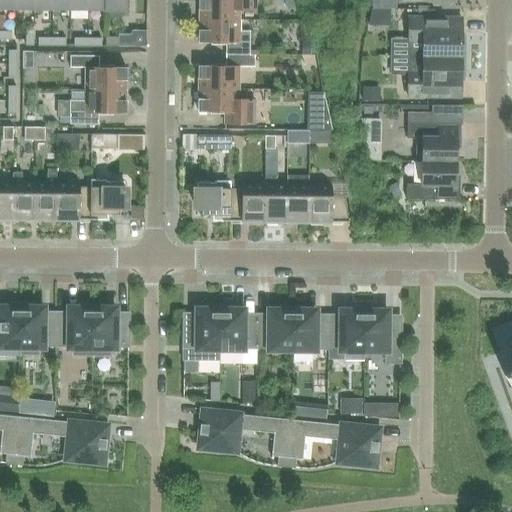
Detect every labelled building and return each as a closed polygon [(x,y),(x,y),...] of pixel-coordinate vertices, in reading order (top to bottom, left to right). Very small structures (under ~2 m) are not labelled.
[(51,8),(51,0),(33,0),(33,8),(51,8)] [(69,8),(69,0),(51,0),(51,8),(69,8)] [(87,8),(87,0),(69,0),(69,8),(87,8)] [(105,9),(105,0),(87,0),(87,8),(105,9)] [(105,0),(105,9),(124,9),(124,0),(105,0)] [(198,0),(198,20),(239,20),(239,10),(254,10),(254,0),(198,0)] [(409,57),(460,58),(461,19),(408,18),(407,43),(409,43),(409,57)] [(239,31),(239,20),(198,20),(198,42),(225,43),(225,55),(249,55),(250,31),(239,31)] [(0,39),(11,40),(11,32),(0,31),(0,39)] [(25,32),(25,45),(33,45),(33,32),(25,32)] [(105,37),(105,47),(119,47),(119,37),(105,37)] [(7,64),(15,65),(15,51),(15,46),(8,46),(8,50),(7,50),(7,64)] [(309,47),(292,47),(292,60),(309,60),(309,47)] [(84,90),(125,91),(125,68),(98,68),(98,56),(69,55),(69,68),(84,68),(84,90)] [(254,55),(249,55),(225,55),(225,67),(197,66),(197,89),(238,89),(239,67),(254,67),(254,55)] [(460,97),(460,58),(409,57),(409,72),(407,72),(407,97),(460,97)] [(296,76),(307,76),(307,62),(296,62),(296,76)] [(15,78),(15,65),(7,64),(7,78),(15,78)] [(238,100),(238,89),(197,89),(197,111),(224,112),(224,124),(253,124),(254,100),(238,100)] [(125,113),(125,91),(84,90),(84,101),(69,100),(68,124),(98,125),(98,113),(125,113)] [(401,114),(380,114),(382,151),(402,150),(401,114)] [(415,161),(421,161),(455,162),(455,139),(459,139),(460,124),(406,123),(406,138),(415,139),(415,161)] [(12,127),(2,127),(2,140),(12,140),(12,127)] [(34,141),(34,128),(24,128),(24,141),(34,141)] [(44,141),(44,128),(34,128),(34,141),(44,141)] [(299,130),(299,136),(298,143),(308,144),(309,131),(299,130)] [(116,149),(117,135),(90,134),(90,148),(116,149)] [(231,136),(204,136),(197,135),(197,149),(230,150),(231,136)] [(274,149),(275,136),(265,136),(264,149),(274,149)] [(455,185),(455,162),(421,161),(421,184),(406,184),(405,199),(459,200),(459,185),(455,185)] [(34,183),(22,183),(22,173),(12,173),(12,183),(11,219),(33,220),(34,183)] [(55,220),(56,183),(56,173),(46,173),(46,183),(34,183),(33,220),(55,220)] [(286,186),(275,185),(275,176),(264,175),(264,184),(265,184),(265,185),(264,185),(264,222),(286,222),(286,186)] [(90,220),(90,180),(90,187),(78,187),(78,183),(56,183),(55,220),(90,220)] [(90,180),(90,220),(102,220),(102,214),(118,215),(118,207),(124,207),(125,188),(123,188),(123,182),(106,182),(106,180),(90,180)] [(229,222),(229,182),(214,181),(214,183),(196,183),(196,189),(195,189),(195,208),(201,208),(201,215),(217,216),(217,222),(229,222)] [(0,219),(11,219),(12,183),(0,182),(0,219)] [(264,222),(264,185),(241,185),(241,189),(230,189),(230,182),(229,182),(229,222),(264,222)] [(286,186),(286,222),(308,223),(308,186),(286,186)] [(308,186),(308,223),(348,223),(344,196),(331,196),(331,186),(308,186)] [(19,356),(20,303),(7,303),(6,307),(0,307),(0,347),(19,348),(18,356),(19,356)] [(55,346),(56,319),(43,319),(43,308),(33,308),(33,303),(20,303),(19,356),(20,356),(20,355),(38,355),(38,348),(43,348),(43,346),(55,346)] [(91,357),(92,304),(79,304),(78,308),(68,308),(68,319),(56,319),(55,346),(68,346),(68,348),(73,348),(72,356),(90,356),(90,357),(91,357)] [(92,357),(92,356),(110,356),(110,349),(115,349),(115,347),(128,347),(128,320),(115,320),(115,309),(105,308),(105,304),(92,304),(91,357),(92,357)] [(196,321),(183,321),(183,360),(219,360),(219,350),(220,305),(207,305),(206,309),(196,309),(196,321)] [(255,348),(255,321),(243,321),(243,310),(233,310),(233,305),(220,305),(219,350),(243,350),(243,348),(255,348)] [(291,351),(292,306),(279,306),(278,310),(268,310),(268,321),(255,321),(255,348),(268,348),(268,350),(291,351)] [(327,349),(327,322),(315,322),(315,311),(305,311),(305,306),(292,306),(291,351),(315,351),(315,349),(327,349)] [(363,360),(364,307),(351,307),(350,311),(340,311),(340,322),(327,322),(327,349),(340,349),(340,351),(345,351),(345,359),(363,359),(363,360)] [(364,307),(363,360),(364,360),(364,351),(386,352),(386,363),(399,363),(400,323),(387,323),(387,311),(377,311),(377,307),(364,307)] [(0,411),(17,413),(18,397),(0,394),(0,411)] [(45,400),(20,398),(19,413),(43,416),(45,400)] [(285,468),(290,420),(202,411),(198,448),(219,451),(219,453),(231,454),(231,452),(235,452),(238,430),(273,434),(271,456),(277,457),(276,467),(285,468)] [(13,465),(18,417),(0,415),(0,430),(1,431),(0,441),(0,453),(5,454),(4,464),(13,465)] [(67,438),(65,460),(69,460),(69,463),(81,464),(81,462),(103,464),(106,426),(18,417),(13,465),(22,466),(23,456),(30,456),(32,434),(67,438)] [(339,441),(337,463),(341,463),(341,466),(353,467),(353,464),(375,467),(378,429),(290,420),(285,468),(294,468),(295,458),(302,459),(304,437),(339,441)]
